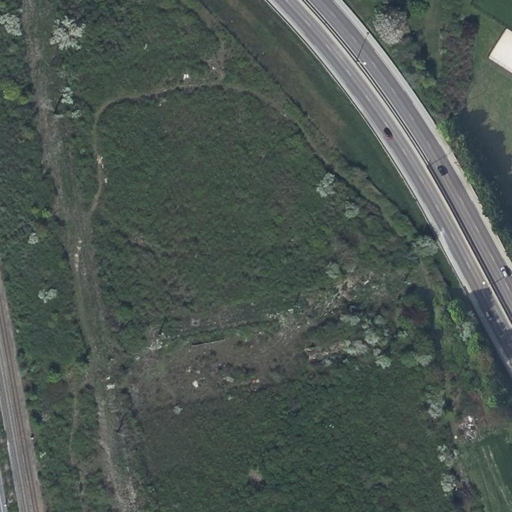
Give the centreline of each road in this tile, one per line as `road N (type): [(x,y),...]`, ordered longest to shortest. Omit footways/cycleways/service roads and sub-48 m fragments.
road 1 (trunk): [(286,0),(401,146),(511,350)]
road 2 (trunk): [(511,293),(435,149),(323,0)]
